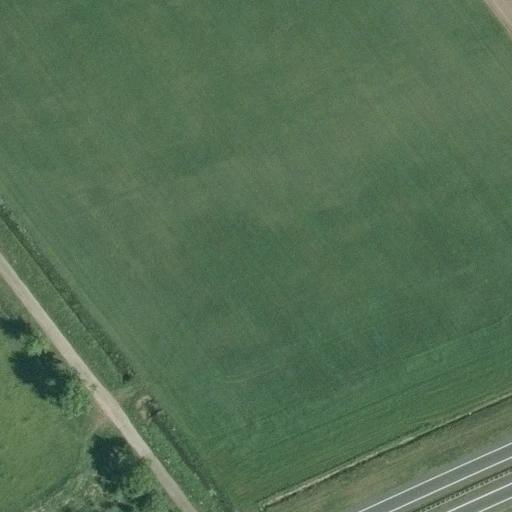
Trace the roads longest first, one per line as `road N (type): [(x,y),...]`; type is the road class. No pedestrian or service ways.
road 1 (unclassified): [(133,433),(0,260)]
road 2 (trunk): [(511,453),(378,511)]
